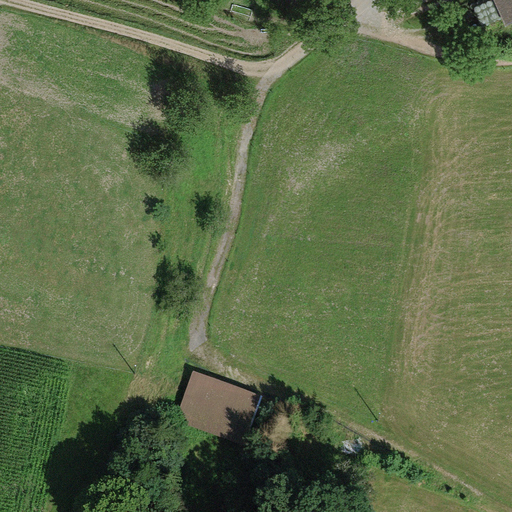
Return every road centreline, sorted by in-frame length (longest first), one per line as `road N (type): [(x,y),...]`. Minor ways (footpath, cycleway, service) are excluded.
road 1 (track): [(197,349),(507,511)]
road 2 (track): [(76,511),(111,423),(159,371),(197,349)]
